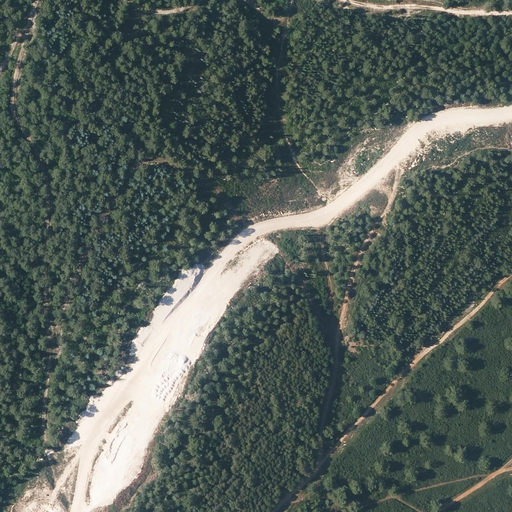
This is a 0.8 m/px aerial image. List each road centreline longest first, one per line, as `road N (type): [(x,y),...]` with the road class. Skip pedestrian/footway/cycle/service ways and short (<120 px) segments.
road 1 (primary): [(43,511),(87,468),(181,318),(217,277),(265,236),(394,156),(511,110)]
road 2 (track): [(320,464),(335,353),(303,287),(289,280),(274,334),(232,379),(201,442),(172,478),(177,511)]
road 3 (track): [(41,427),(48,190),(45,168),(16,122),(25,30)]
road 4 (track): [(226,201),(198,177),(161,162),(135,164),(81,253),(46,377)]
road 5 (track): [(320,464),(422,348),(441,340),(511,272)]
road 6 (track): [(511,469),(347,510),(305,495),(282,501)]
road 7 (track): [(511,12),(344,0)]
road 8 (track): [(335,353),(342,309),(379,213)]
